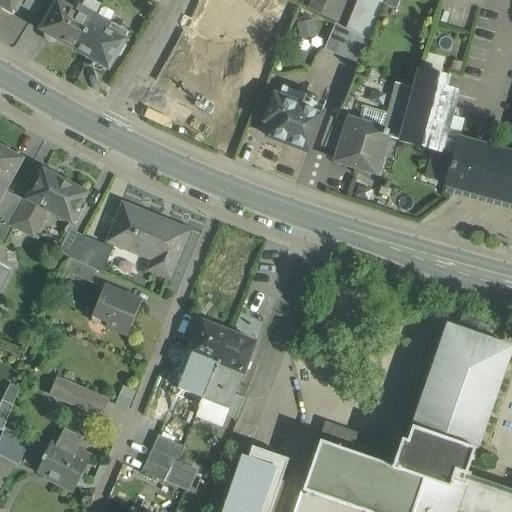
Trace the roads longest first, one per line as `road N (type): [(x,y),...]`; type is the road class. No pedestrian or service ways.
road 1 (secondary): [(511,282),(223,186),(104,132)]
road 2 (residential): [(104,132),(176,0)]
